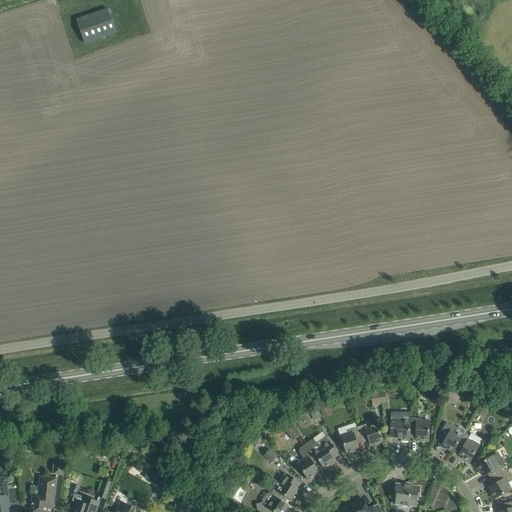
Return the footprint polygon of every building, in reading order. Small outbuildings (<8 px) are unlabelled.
[(76,20),(85,43),(116,33),(108,9),(76,20)] [(390,424),(390,434),(396,434),(396,438),(401,438),(401,440),(409,440),(409,439),(410,435),(410,434),(410,418),(410,421),(402,421),(402,418),(402,413),(391,413),(391,418),(390,424)] [(475,423),(483,425),(485,416),(477,414),(475,423)] [(410,418),(410,434),(415,435),(415,439),(420,439),(420,441),(429,441),(429,436),(429,431),(429,421),(421,421),(422,419),(410,418)] [(377,423),(369,426),(368,423),(357,427),(363,442),(369,441),(370,444),(374,443),(375,445),(383,442),(380,432),(377,423)] [(446,447),(445,448),(453,453),(458,444),(463,436),(462,435),(456,432),(457,429),(446,423),(438,437),(444,441),(442,444),(446,447)] [(357,427),(347,431),(347,433),(340,436),(343,445),(346,454),(355,452),(354,450),(359,448),(357,444),(363,442),(357,427)] [(463,456),(462,458),(470,462),(475,454),(482,440),(471,434),(469,437),(463,433),(462,435),(463,436),(458,444),(463,447),(459,454),(463,456)] [(314,441),(311,440),(306,444),(319,461),(324,469),(331,464),(330,462),(334,460),(332,456),(337,453),(325,437),(318,442),(316,443),(314,441)] [(299,453),(304,460),(297,464),(303,472),(308,480),(316,475),(315,474),(318,471),(314,465),(319,461),(306,444),(299,449),(299,453)] [(271,449),(265,456),(274,463),(280,457),(271,449)] [(61,475),(62,456),(53,456),(51,474),(61,475)] [(481,472),(484,476),(487,474),(490,480),(508,470),(504,464),(501,466),(499,462),(496,463),(493,456),(476,465),(480,473),(481,472)] [(492,491),(490,492),(494,499),(511,490),(508,483),(511,480),(511,478),(508,470),(490,480),(493,485),(489,487),(492,491)] [(271,478),(267,485),(274,490),(288,499),(293,502),(297,495),(296,493),(298,489),(295,487),(298,482),(290,477),(287,475),(285,473),(279,482),(271,478)] [(56,479),(40,477),(38,495),(33,495),(31,504),(30,511),(46,511),(47,508),(53,509),(56,479)] [(98,497),(106,500),(112,483),(104,480),(98,497)] [(0,511),(8,511),(8,510),(11,509),(11,506),(10,505),(15,505),(18,504),(16,487),(8,488),(7,483),(0,483),(0,511)] [(409,506),(416,507),(417,500),(419,500),(420,487),(411,486),(412,484),(407,484),(407,485),(395,484),(394,497),(395,497),(395,504),(400,505),(400,507),(409,508),(409,506)] [(171,490),(168,495),(175,500),(179,495),(171,490)] [(262,502),(256,504),(257,511),(259,511),(285,511),(287,511),(285,510),(288,506),(284,503),(288,499),(274,490),(271,495),(274,497),(272,501),(270,500),(267,505),(262,502)] [(95,511),(99,503),(84,498),(82,504),(77,502),(73,511),(95,511)] [(375,511),(373,506),(367,509),(366,506),(362,498),(358,500),(359,502),(353,505),(344,509),(345,511),(344,511),(343,510),(341,511),(375,511)] [(499,511),(511,511),(511,501),(502,504),(503,510),(499,511)] [(115,511),(138,511),(121,502),(115,511)]
